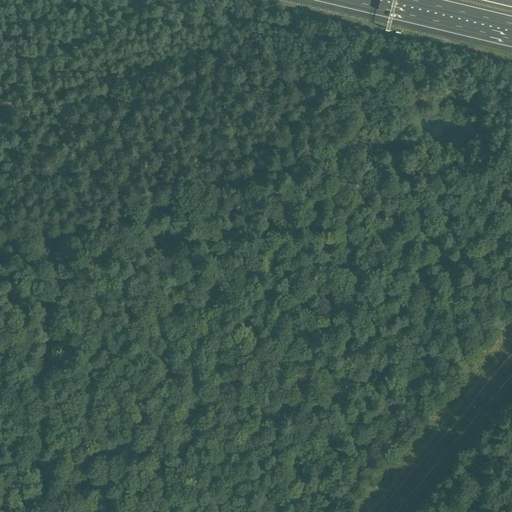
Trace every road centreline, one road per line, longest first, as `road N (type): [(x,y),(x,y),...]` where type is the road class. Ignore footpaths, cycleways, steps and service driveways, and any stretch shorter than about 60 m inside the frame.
road 1 (track): [(0,261),(262,172),(363,147),(401,163),(420,205)]
road 2 (track): [(0,108),(240,41),(263,44),(373,134),(377,149)]
road 3 (track): [(483,511),(457,316),(420,205)]
road 4 (track): [(36,511),(51,244)]
road 5 (motorway): [(374,0),(511,32)]
